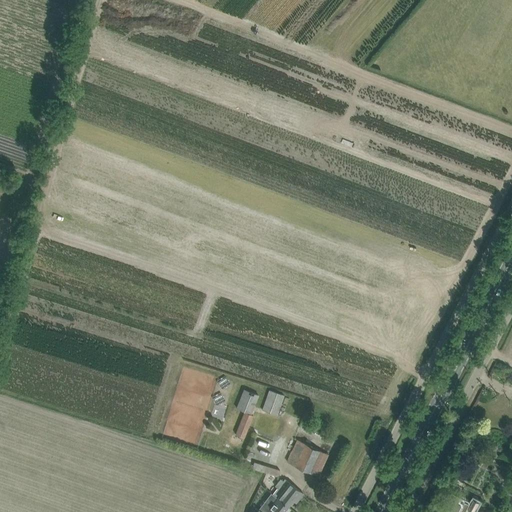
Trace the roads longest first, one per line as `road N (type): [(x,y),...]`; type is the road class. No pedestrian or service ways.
road 1 (unclassified): [(358,511),(511,211)]
road 2 (primary): [(381,511),(511,259)]
road 3 (unclassified): [(406,511),(511,307)]
